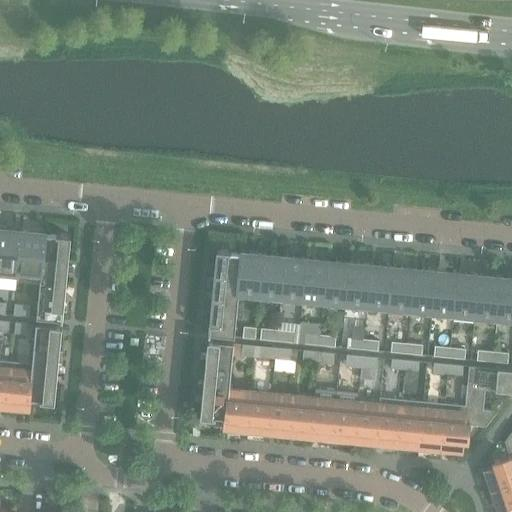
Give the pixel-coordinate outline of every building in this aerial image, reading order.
[(0,276),(17,278),(22,231),(19,230),(19,232),(14,231),(14,230),(6,229),(6,225),(0,224),(0,276)] [(43,257),(46,234),(38,233),(38,232),(22,231),(17,278),(18,278),(18,271),(41,273),(43,258),(43,257)] [(69,250),(70,235),(56,234),(56,235),(46,234),(43,257),(43,258),(68,260),(68,255),(67,255),(68,250),(69,250)] [(239,277),(241,253),(231,252),(231,251),(217,250),(215,264),(216,264),(216,269),(215,269),(214,274),(239,277)] [(259,294),(263,254),(249,253),(249,254),(241,253),(239,277),(238,292),(259,294)] [(281,296),(284,256),(271,255),(270,256),(265,255),(265,254),(263,254),(259,294),(281,296)] [(302,298),(306,258),(292,257),(292,258),(287,257),(287,256),(284,256),(281,296),(302,298)] [(67,274),(68,260),(43,258),(41,273),(40,282),(66,284),(66,279),(65,279),(66,274),(67,274)] [(324,300),(327,260),(314,259),(313,260),(308,260),(308,258),(306,258),(302,298),(324,300)] [(345,302),(349,262),(335,261),(335,262),(330,262),(330,261),(327,260),(324,300),(345,302)] [(367,304),(370,264),(357,263),(356,264),(351,264),(351,263),(349,262),(345,302),(367,304)] [(388,306),(392,266),(378,265),(378,266),(373,266),(373,265),(370,264),(367,304),(388,306)] [(410,308),(414,269),(400,267),(400,268),(395,268),(395,267),(392,266),(388,306),(410,308)] [(432,311),(436,271),(422,269),(422,270),(416,270),(416,269),(414,269),(410,308),(432,311)] [(453,313),(457,273),(443,271),(443,273),(438,272),(438,271),(436,271),(432,311),(453,313)] [(475,315),(479,275),(465,273),(465,275),(459,274),(459,273),(457,273),(453,313),(475,315)] [(238,292),(239,277),(214,274),(213,288),(214,288),(213,293),(212,293),(212,298),(237,301),(238,292)] [(496,317),(500,277),(486,276),(486,277),(481,276),(481,275),(479,275),(475,315),(496,317)] [(511,318),(511,278),(508,278),(508,279),(502,278),(502,277),(500,277),(496,317),(511,318)] [(63,303),(63,298),(64,298),(66,284),(40,282),(37,317),(62,320),(64,303),(63,303)] [(234,336),(237,301),(212,298),(210,312),(212,312),(211,317),(210,317),(208,334),(234,336)] [(29,316),(30,305),(15,304),(13,315),(29,316)] [(0,329),(8,331),(9,321),(0,320),(0,329)] [(26,332),(27,323),(15,322),(14,331),(26,332)] [(59,338),(60,333),(61,333),(62,326),(36,324),(34,349),(59,351),(60,338),(59,338)] [(255,338),(256,327),(244,326),(243,337),(255,338)] [(276,340),(277,330),(261,328),(260,339),(276,340)] [(292,342),(294,331),(277,330),(276,340),(292,342)] [(319,345),(320,334),(305,332),(304,343),(319,345)] [(335,346),(336,335),(320,334),(319,345),(335,346)] [(362,349),(363,338),(348,336),(347,347),(362,349)] [(378,350),(379,339),(363,338),(362,349),(378,350)] [(231,367),(233,343),(208,340),(207,347),(208,347),(208,352),(207,352),(205,365),(231,367)] [(406,353),(407,342),(392,341),(391,351),(406,353)] [(421,354),(422,343),(407,342),(406,353),(421,354)] [(253,356),(254,345),(242,344),(241,355),(253,356)] [(275,358),(276,347),(260,345),(259,357),(275,358)] [(449,357),(450,346),(435,345),(433,356),(449,357)] [(464,359),(465,348),(450,346),(449,357),(464,359)] [(290,360),(291,348),(276,347),(275,358),(290,360)] [(57,375),(58,362),(57,362),(58,357),(59,357),(59,351),(34,349),(32,363),(33,363),(33,373),(57,375)] [(492,361),(493,350),(478,349),(476,360),(492,361)] [(318,362),(319,351),(303,350),(302,361),(318,362)] [(507,363),(508,352),(493,350),(492,361),(507,363)] [(333,364),(334,353),(319,351),(318,362),(333,364)] [(361,365),(362,355),(346,354),(345,363),(361,365)] [(376,366),(377,357),(362,355),(361,365),(376,366)] [(404,369),(405,359),(391,358),(390,368),(404,369)] [(0,405),(7,406),(11,361),(0,359),(0,405)] [(418,370),(419,361),(405,359),(404,369),(418,370)] [(30,408),(33,373),(33,363),(32,363),(11,361),(7,406),(9,406),(8,410),(16,411),(16,407),(30,408)] [(447,373),(448,364),(434,362),(433,372),(447,373)] [(462,375),(463,365),(448,364),(447,373),(462,375)] [(229,389),(231,367),(205,365),(205,371),(206,371),(205,376),(204,376),(203,389),(228,392),(228,389),(229,389)] [(485,425),(498,410),(483,409),(485,389),(511,391),(511,369),(469,366),(465,405),(463,440),(468,440),(470,424),(485,425)] [(54,402),(56,385),(55,385),(55,380),(56,381),(57,375),(33,373),(30,408),(31,398),(40,399),(40,401),(54,402)] [(225,417),(228,392),(203,389),(203,395),(204,395),(203,400),(202,400),(200,416),(214,417),(215,416),(224,417),(225,417)] [(246,429),(250,391),(229,389),(228,389),(228,392),(225,417),(224,417),(223,427),(246,429)] [(268,431),(271,394),(250,391),(246,429),(268,431)] [(289,433),(293,396),(271,394),(268,431),(289,433)] [(311,435),(314,398),(293,396),(289,433),(311,435)] [(376,442),(380,397),(379,404),(358,402),(354,440),(376,442)] [(397,444),(402,399),(380,397),(376,442),(397,444)] [(332,438),(336,400),(314,398),(311,435),(332,438)] [(419,446),(423,401),(402,399),(397,444),(419,446)] [(354,440),(358,402),(336,400),(332,438),(354,440)] [(440,448),(445,403),(423,401),(419,446),(440,448)] [(463,440),(465,405),(445,403),(440,448),(463,450),(463,440)] [(511,461),(511,431),(505,441),(510,456),(494,461),(495,465),(496,466),(511,461)] [(511,483),(511,461),(496,466),(495,465),(486,469),(493,490),(511,483)] [(511,506),(511,483),(493,490),(500,510),(511,506)] [(20,511),(0,509),(0,499),(0,511),(20,511)]
